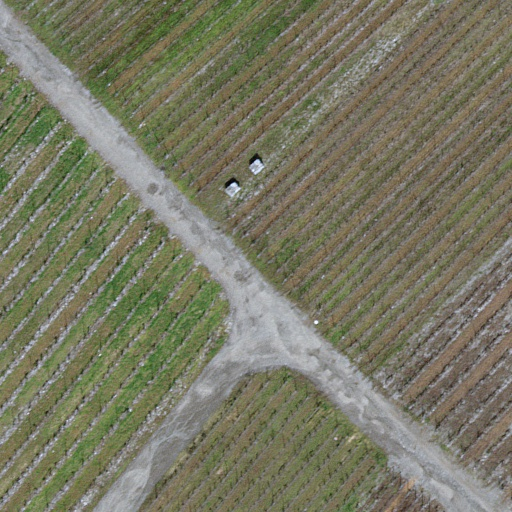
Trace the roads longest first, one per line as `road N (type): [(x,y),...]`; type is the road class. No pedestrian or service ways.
road 1 (track): [(480,511),(0,48)]
road 2 (track): [(109,511),(272,307)]
